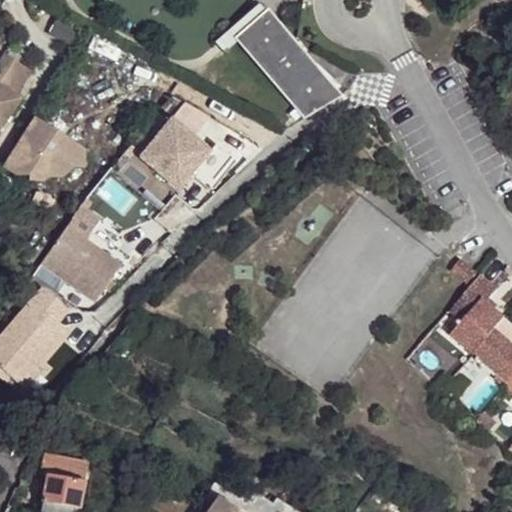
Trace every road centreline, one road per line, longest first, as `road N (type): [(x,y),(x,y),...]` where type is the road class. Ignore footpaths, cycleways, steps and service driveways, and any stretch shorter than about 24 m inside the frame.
road 1 (residential): [(8,480),(28,434),(113,304),(288,137),(365,91),(414,86)]
road 2 (residential): [(414,86),(511,251)]
